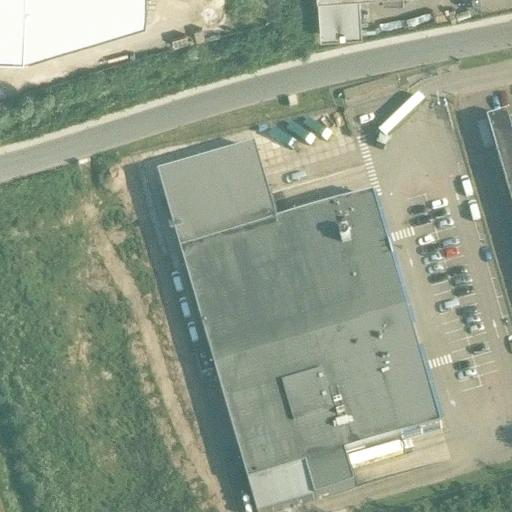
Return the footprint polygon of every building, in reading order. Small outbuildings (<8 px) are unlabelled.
[(0,0),(0,38),(24,39),(24,51),(23,51),(23,52),(28,53),(28,51),(147,15),(147,0),(0,0)] [(318,0),(321,37),(363,34),(360,0),(318,0)] [(397,77),(343,93),(354,133),(360,132),(353,108),(402,94),(397,77)] [(511,134),(507,118),(488,124),(499,165),(511,162),(511,134)] [(255,149),(158,178),(172,225),(181,255),(237,446),(249,487),(256,511),(283,511),(314,503),(356,491),(356,490),(346,458),(442,431),(384,231),(382,225),(374,198),(283,225),(278,227),(278,225),(269,194),(346,171),(341,156),(332,126),(255,149)] [(511,162),(499,165),(506,188),(511,187),(511,162)] [(97,196),(61,206),(75,253),(111,242),(97,196)] [(61,206),(27,216),(36,247),(40,263),(75,253),(61,206)] [(111,242),(75,253),(82,276),(118,265),(111,242)] [(75,253),(40,263),(47,286),(82,276),(75,253)] [(118,265),(82,276),(88,299),(125,288),(118,265)] [(82,276),(47,286),(54,309),(88,299),(82,276)] [(125,288),(88,299),(95,322),(131,311),(125,288)] [(88,299),(54,309),(61,332),(95,322),(88,299)] [(131,311),(95,322),(102,345),(138,335),(131,311)] [(95,322),(61,332),(67,355),(102,345),(95,322)] [(199,326),(188,329),(202,375),(213,372),(199,326)] [(138,335),(102,345),(109,368),(145,358),(138,335)] [(102,345),(67,355),(74,378),(109,368),(102,345)] [(145,358),(109,368),(115,391),(152,381),(145,358)] [(109,368),(74,378),(81,401),(115,391),(109,368)] [(152,381),(115,391),(122,414),(158,404),(152,381)] [(115,391),(81,401),(88,424),(122,414),(115,391)] [(158,404),(122,414),(129,437),(165,427),(158,404)] [(122,414),(88,424),(94,447),(129,437),(122,414)] [(165,427),(129,437),(136,460),(172,450),(165,427)] [(129,437),(94,447),(101,471),(136,460),(129,437)] [(172,450),(136,460),(142,484),(178,473),(172,450)] [(136,460),(101,471),(108,494),(142,484),(136,460)] [(178,473),(142,484),(150,511),(163,511),(188,505),(178,473)] [(150,511),(142,484),(108,494),(113,511),(150,511)]
